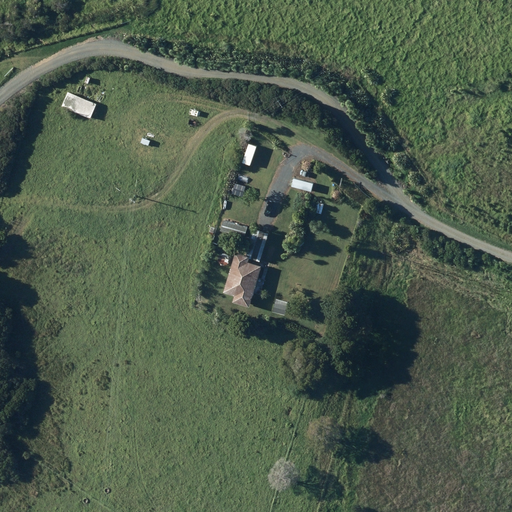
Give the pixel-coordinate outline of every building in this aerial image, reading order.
[(69,90),(62,104),(92,118),(99,104),(69,90)] [(225,219),(221,230),(246,238),(249,227),(225,219)] [(256,228),(247,254),(262,259),(271,233),(256,228)] [(253,257),(238,252),(226,291),(237,294),(235,301),(252,306),(256,292),(261,294),(266,279),(264,278),(268,266),(252,261),(253,257)] [(276,297),(274,309),(290,312),(293,301),(276,297)]
